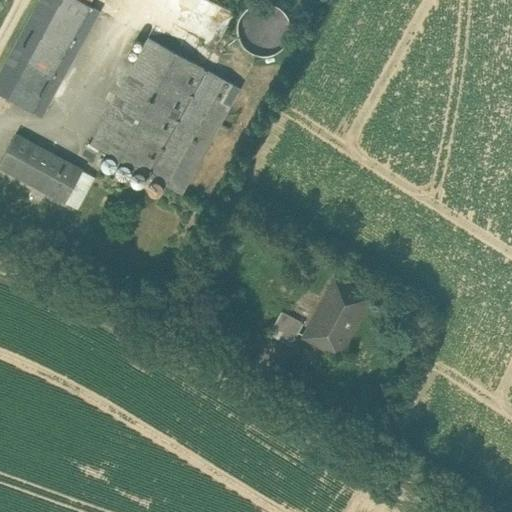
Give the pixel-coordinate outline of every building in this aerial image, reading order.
[(39,0),(20,37),(62,60),(92,6),(90,5),(92,0),(39,0)] [(289,39),(291,29),(289,19),(283,10),(274,4),(264,2),(254,4),(245,10),(239,19),(237,29),(239,40),(245,48),(254,54),(264,56),(275,54),(283,48),(289,39)] [(62,60),(20,37),(0,72),(0,94),(33,112),(62,60)] [(150,37),(91,144),(147,174),(205,68),(150,37)] [(205,68),(147,174),(181,193),(239,86),(205,68)] [(84,169),(16,133),(0,162),(0,166),(65,203),(66,202),(83,171),(84,169)] [(83,171),(66,202),(76,207),(93,176),(83,171)] [(335,280),(305,336),(339,354),(369,298),(335,280)] [(281,311),(269,334),(280,339),(293,317),(281,311)] [(293,317),(280,339),(292,345),(304,323),(293,317)]
